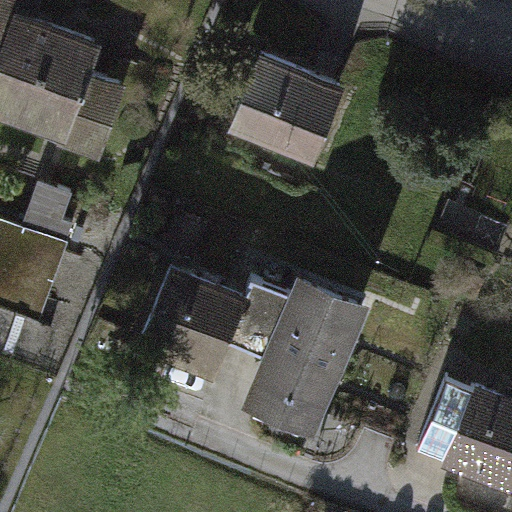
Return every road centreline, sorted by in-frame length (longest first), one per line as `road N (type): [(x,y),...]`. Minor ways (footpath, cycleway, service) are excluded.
road 1 (residential): [(420,511),(186,424)]
road 2 (residential): [(386,0),(511,41)]
